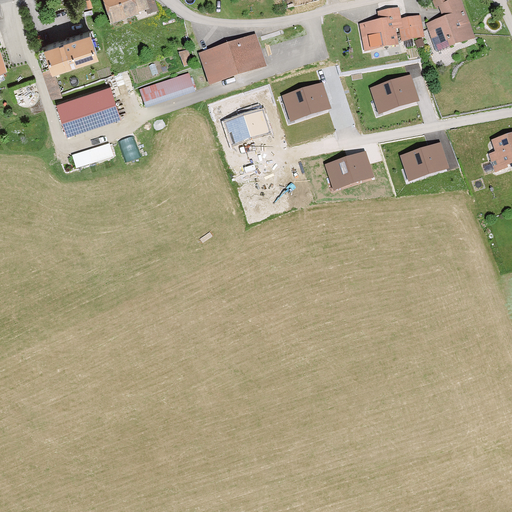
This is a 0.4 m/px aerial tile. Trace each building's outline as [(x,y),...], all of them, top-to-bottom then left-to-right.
[(143,0),(97,0),(105,25),(147,12),(143,0)] [(458,0),(451,0),(438,5),(443,18),(425,25),(436,52),(472,39),(458,0)] [(377,21),(358,24),(362,51),(396,46),(394,30),(400,29),(402,41),(420,39),(417,17),(399,20),(398,9),(376,12),(377,21)] [(97,53),(90,31),(47,45),(54,67),(97,53)] [(261,69),(252,37),(197,53),(206,85),(261,69)] [(182,51),(187,66),(195,63),(190,48),(182,51)] [(0,75),(9,72),(0,49),(0,75)] [(186,76),(138,91),(144,109),(192,94),(186,76)] [(411,76),(370,89),(379,118),(420,104),(411,76)] [(321,83),(281,96),(290,122),(329,109),(321,83)] [(118,118),(107,85),(55,101),(65,134),(118,118)] [(264,108),(222,123),(230,147),(272,133),(264,108)] [(511,165),(511,134),(490,142),(493,152),(487,154),(493,172),(511,165)] [(136,135),(121,140),(129,161),(143,156),(136,135)] [(74,154),(79,168),(117,156),(113,142),(74,154)] [(440,143),(401,156),(410,181),(449,169),(440,143)] [(364,150),(325,163),(334,189),(373,176),(364,150)]
